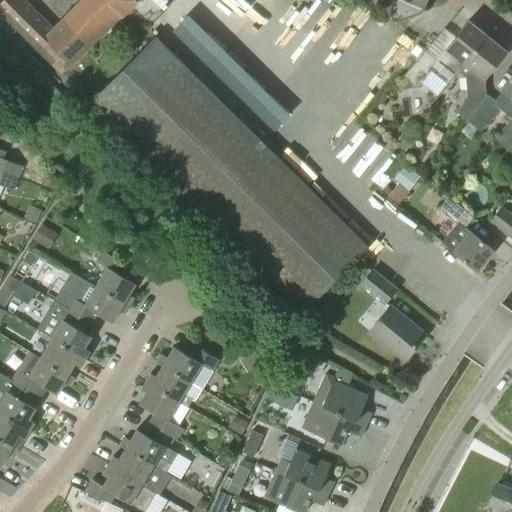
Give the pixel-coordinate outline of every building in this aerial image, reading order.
[(0,12),(61,74),(135,2),(132,0),(82,0),(54,30),(23,0),(2,0),(0,3),(0,12)] [(486,36),(467,21),(435,60),(425,51),(403,77),(417,88),(421,83),(437,96),(447,84),(464,63),(465,63),(486,36)] [(507,52),(486,36),(465,63),(464,63),(472,70),(466,78),(466,99),(456,113),(467,121),(473,112),(471,110),(482,98),(483,99),(486,96),(485,95),(484,79),(507,52)] [(369,247),(246,126),(256,116),(176,37),(165,47),(157,39),(94,104),(306,312),(369,247)] [(277,125),(294,109),(226,41),(210,57),(277,125)] [(511,76),(502,90),(503,91),(495,102),(486,96),(483,99),(482,98),(471,110),(473,112),(467,121),(468,122),(478,130),(481,132),(500,108),(511,117),(511,76)] [(511,117),(502,130),(502,131),(495,140),(511,153),(511,117)] [(468,122),(461,131),(471,139),(478,130),(468,122)] [(413,141),(403,132),(394,143),(404,152),(413,141)] [(0,170),(18,178),(21,170),(23,166),(4,159),(0,157),(0,170)] [(392,179),(407,191),(419,176),(404,164),(392,179)] [(0,184),(13,190),(18,178),(0,170),(0,184)] [(60,180),(47,170),(40,179),(53,189),(60,180)] [(476,271),(493,250),(465,229),(474,218),(448,197),(438,209),(458,225),(442,244),(476,271)] [(42,210),(30,205),(24,218),(36,223),(42,210)] [(511,237),(511,215),(501,207),(490,221),(511,238),(511,237)] [(48,249),(58,234),(42,224),(33,240),(48,249)] [(129,295),(136,284),(120,274),(126,264),(102,250),(97,259),(107,265),(94,286),(129,307),(134,298),(129,295)] [(37,256),(28,251),(23,260),(32,265),(37,256)] [(359,260),(350,271),(359,280),(369,268),(359,260)] [(384,303),(396,289),(373,271),(363,286),(384,303)] [(129,307),(94,286),(71,272),(58,294),(54,301),(91,323),(97,313),(113,322),(119,311),(125,314),(129,307)] [(10,274),(0,290),(0,308),(4,310),(21,281),(10,274)] [(356,284),(348,277),(339,288),(347,295),(356,284)] [(38,291),(23,282),(14,297),(30,305),(38,291)] [(91,323),(54,301),(37,328),(52,337),(86,358),(90,351),(85,348),(92,336),(86,332),(91,323)] [(424,335),(391,307),(370,332),(404,360),(424,335)] [(86,358),(52,337),(40,357),(69,374),(75,364),(81,367),(86,358)] [(191,383),(202,364),(212,371),(219,360),(195,346),(190,356),(174,346),(167,358),(162,355),(157,363),(162,367),(163,366),(191,383)] [(262,363),(254,350),(239,360),(248,373),(262,363)] [(69,386),(75,377),(69,374),(40,357),(40,358),(29,351),(11,379),(36,394),(41,385),(57,394),(64,383),(69,386)] [(184,394),(191,383),(163,366),(162,367),(156,377),(151,374),(146,381),(179,402),(188,408),(193,399),(184,394)] [(36,394),(11,379),(11,380),(0,373),(0,392),(4,395),(0,401),(0,414),(29,431),(35,423),(29,419),(36,408),(30,404),(36,394)] [(363,409),(368,395),(331,379),(325,392),(317,388),(311,402),(366,426),(371,413),(363,409)] [(168,420),(179,402),(146,381),(141,389),(146,393),(140,404),(155,414),(149,423),(173,437),(173,438),(178,440),(184,429),(168,420)] [(274,402),(280,389),(272,386),(267,399),(274,402)] [(366,426),(311,402),(300,429),(341,445),(347,432),(361,437),(366,426)] [(0,439),(18,450),(29,431),(0,414),(0,439)] [(247,422),(235,415),(228,427),(240,434),(247,422)] [(167,448),(173,438),(173,437),(149,423),(143,433),(137,429),(130,440),(125,437),(120,446),(125,449),(166,473),(171,464),(159,457),(165,447),(167,448)] [(253,456),(260,441),(250,436),(243,452),(253,456)] [(0,464),(1,466),(8,454),(14,458),(18,450),(0,439),(0,464)] [(171,476),(166,473),(125,449),(119,459),(114,456),(108,465),(142,486),(156,494),(159,495),(171,476)] [(329,494),(334,482),(325,478),(331,464),(295,450),(290,464),(281,461),(277,472),(329,494)] [(240,465),(250,469),(252,463),(243,459),(240,465)] [(239,493),(250,469),(240,465),(238,464),(232,479),(228,488),(229,489),(239,493)] [(111,504),(116,495),(144,511),(156,494),(142,486),(108,465),(104,472),(109,476),(103,486),(93,479),(85,492),(111,504)] [(323,506),(329,494),(277,472),(267,499),(299,511),(304,511),(310,500),(323,506)] [(0,475),(0,487),(9,491),(14,482),(0,475)] [(511,511),(511,490),(497,484),(488,505),(504,511),(503,511),(511,511)] [(225,508),(231,496),(227,494),(220,490),(212,505),(219,509),(221,506),(225,508)] [(204,511),(209,504),(200,498),(192,511),(194,511),(204,511)]
